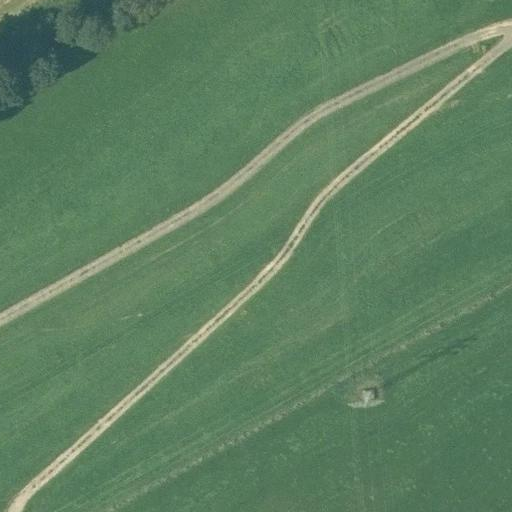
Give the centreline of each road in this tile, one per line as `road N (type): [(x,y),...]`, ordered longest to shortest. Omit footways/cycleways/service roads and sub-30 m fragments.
road 1 (track): [(511,38),(330,188),(287,254),(14,511)]
road 2 (track): [(0,322),(196,209),(298,131),(407,68),(511,26)]
